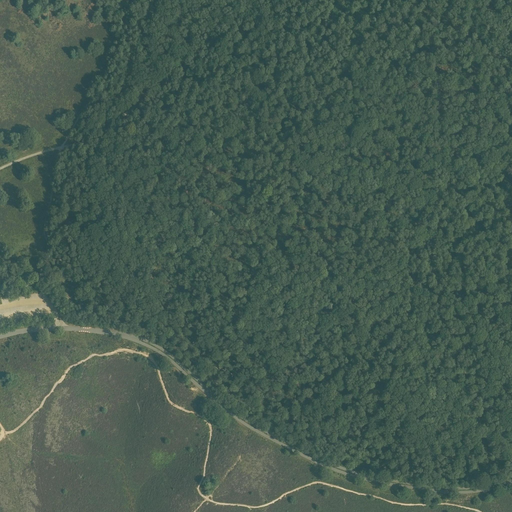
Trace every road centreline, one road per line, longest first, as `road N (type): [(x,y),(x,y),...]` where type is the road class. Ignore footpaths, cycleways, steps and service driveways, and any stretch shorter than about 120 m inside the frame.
road 1 (unclassified): [(136,338),(243,423),(328,467),(405,487),(490,487)]
road 2 (unclassified): [(490,487),(425,485),(329,463),(253,425),(166,352),(136,338)]
road 3 (unclassified): [(0,336),(63,328),(136,338)]
